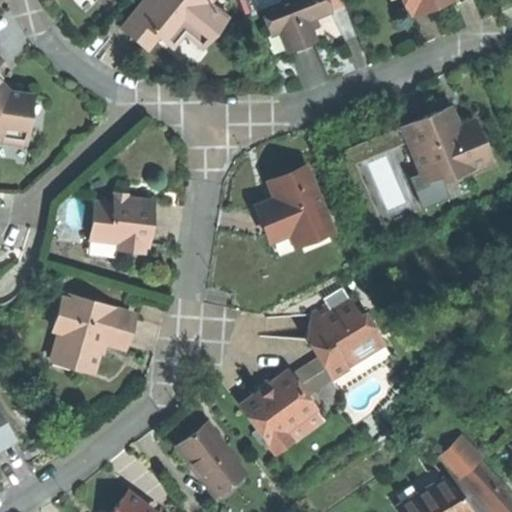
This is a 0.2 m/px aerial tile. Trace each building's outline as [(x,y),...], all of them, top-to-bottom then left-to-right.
[(133,36),(146,46),(156,33),(171,45),(184,29),(202,43),(227,12),(210,0),(141,0),(121,26),(133,36)] [(269,0),(261,3),(271,28),(282,24),(290,44),(302,39),(314,35),(310,25),(305,14),(316,10),(330,4),(327,0),(269,0)] [(405,0),(411,13),(436,2),(441,0),(405,0)] [(320,21),(316,10),(305,14),(310,25),(320,21)] [(30,127),(33,94),(17,93),(3,79),(0,75),(0,63),(5,59),(0,53),(0,131),(1,131),(2,124),(30,127)] [(424,113),(402,122),(421,169),(436,163),(440,171),(442,177),(491,157),(479,128),(463,134),(459,123),(450,103),(424,113)] [(475,117),(459,123),(463,134),(479,128),(475,117)] [(29,142),(30,127),(2,124),(1,131),(1,139),(29,142)] [(258,204),(265,224),(284,217),(287,227),(318,216),(325,213),(302,150),(272,161),(278,176),(269,180),(251,186),(258,204)] [(263,164),(269,180),(278,176),(272,161),(263,164)] [(424,177),(440,171),(436,163),(421,169),(424,177)] [(153,198),(113,191),(112,202),(95,199),(89,235),(122,240),(121,248),(144,252),(148,226),(153,198)] [(321,224),(318,216),(287,227),(284,217),(265,224),(272,243),(321,224)] [(320,354),(333,375),(361,357),(355,348),(381,332),(365,308),(359,312),(347,292),(313,314),(315,317),(310,321),(321,337),(313,342),(320,354)] [(92,307),(63,298),(54,330),(62,332),(56,351),(73,357),(71,366),(94,373),(104,341),(123,346),(128,329),(133,312),(94,300),(92,307)] [(307,333),(313,342),(321,337),(310,321),(308,328),(307,333)] [(386,341),(381,332),(355,348),(361,357),(386,341)] [(395,354),(386,341),(361,357),(333,375),(342,388),(395,354)] [(53,361),(71,366),(73,357),(56,351),(53,361)] [(319,384),(333,375),(320,354),(305,363),(319,384)] [(305,363),(294,370),(308,391),(319,384),(305,363)] [(268,387),(246,401),(277,449),(301,434),(295,425),(319,409),(308,391),(294,370),(268,387)] [(325,418),(319,409),(295,425),(301,434),(325,418)] [(0,445),(15,436),(0,412),(0,445)] [(193,433),(178,444),(211,489),(216,485),(243,465),(210,421),(193,433)] [(468,481),(496,511),(511,511),(511,490),(487,463),(468,481)] [(252,477),(243,465),(216,485),(225,497),(252,477)] [(395,501),(401,511),(423,511),(456,491),(442,470),(395,501)] [(463,487),(456,491),(423,511),(464,511),(475,505),(463,487)] [(158,511),(127,490),(115,506),(111,511),(158,511)]
